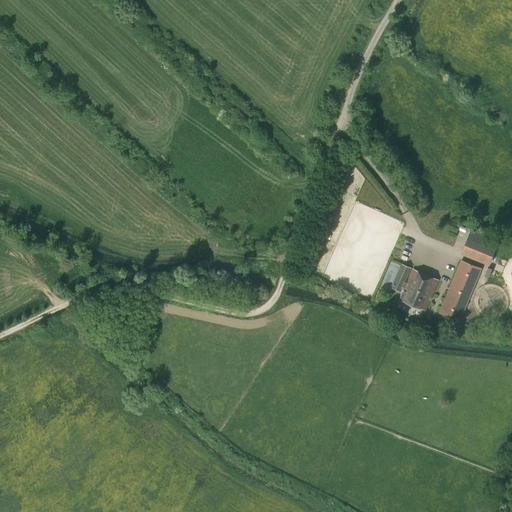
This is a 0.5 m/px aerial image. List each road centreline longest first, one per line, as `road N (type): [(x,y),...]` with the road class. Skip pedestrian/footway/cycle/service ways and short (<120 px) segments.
road 1 (track): [(0,339),(107,292),(241,319),(266,309),(338,118)]
road 2 (track): [(419,237),(338,118)]
road 3 (track): [(338,118),(397,0)]
